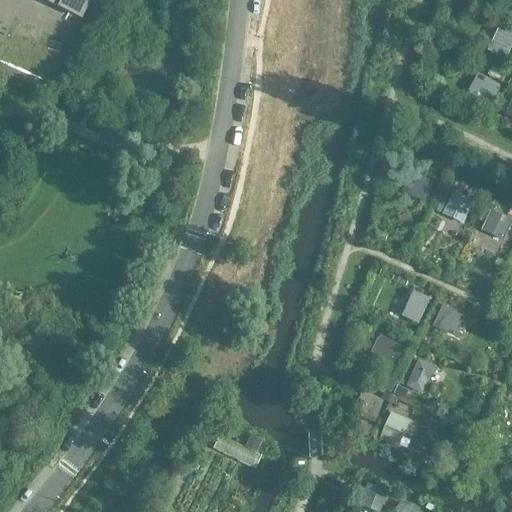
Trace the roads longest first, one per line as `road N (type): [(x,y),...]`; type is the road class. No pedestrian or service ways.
road 1 (unclassified): [(32,511),(151,337),(182,271),(217,152),(238,0)]
road 2 (track): [(81,128),(140,149),(217,152)]
